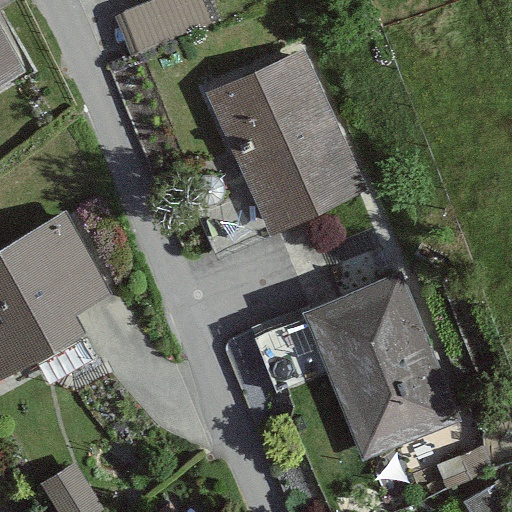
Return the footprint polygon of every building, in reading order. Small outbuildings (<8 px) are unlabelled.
[(203,0),(150,0),(118,9),(132,56),(213,33),(203,0)] [(0,82),(18,72),(0,38),(0,82)] [(365,190),(307,53),(208,95),(266,232),(365,190)] [(103,298),(61,216),(0,248),(0,374),(75,335),(66,317),(103,298)] [(401,274),(303,313),(361,462),(460,423),(401,274)] [(40,490),(53,511),(97,511),(71,470),(40,490)] [(466,506),(469,511),(508,511),(495,490),(466,506)]
